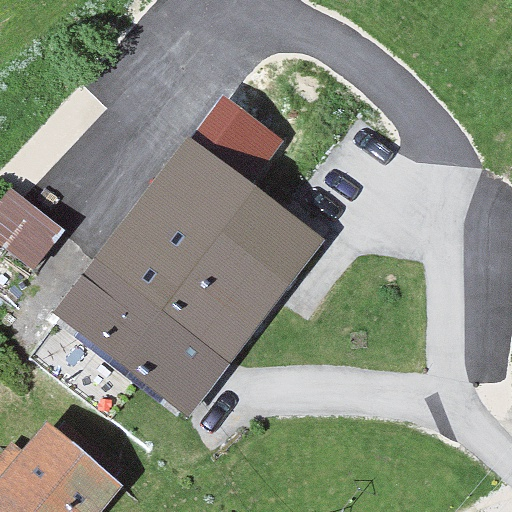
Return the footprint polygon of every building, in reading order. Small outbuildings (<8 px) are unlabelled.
[(314,276),(318,273),(314,269),(338,238),(300,207),(305,202),(270,176),(296,144),(250,108),(224,140),(219,137),(95,303),(208,389),(271,310),(278,317),(310,274),(314,276)] [(94,219),(45,181),(16,218),(65,257),(94,219)] [(52,259),(14,227),(0,242),(0,255),(33,282),(52,259)] [(103,511),(142,469),(82,415),(53,448),(30,475),(4,505),(11,511),(103,511)] [(30,475),(53,448),(36,435),(14,461),(30,475)]
